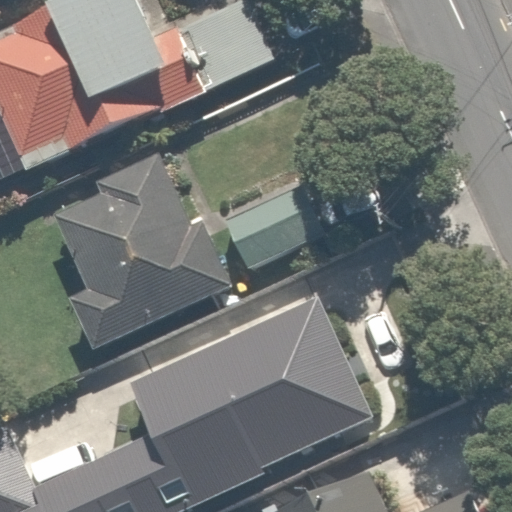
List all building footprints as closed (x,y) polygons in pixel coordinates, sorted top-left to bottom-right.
[(145,0),(70,0),(59,5),(101,100),(175,68),(162,40),(145,0)] [(0,103),(26,161),(72,140),(77,149),(209,91),(182,31),(162,40),(175,68),(101,100),(59,5),(16,24),(21,36),(0,45),(0,103)] [(108,197),(61,218),(95,292),(76,301),(99,353),(241,289),(211,223),(198,229),(165,158),(103,186),(108,197)] [(305,189),(232,224),(255,271),(328,236),(305,189)] [(325,300),(193,361),(212,402),(222,398),(259,476),(381,419),(325,300)] [(0,511),(51,511),(9,418),(0,422),(0,511)] [(394,511),(377,474),(291,511),(482,511),(475,495),(436,511),(394,511)]
